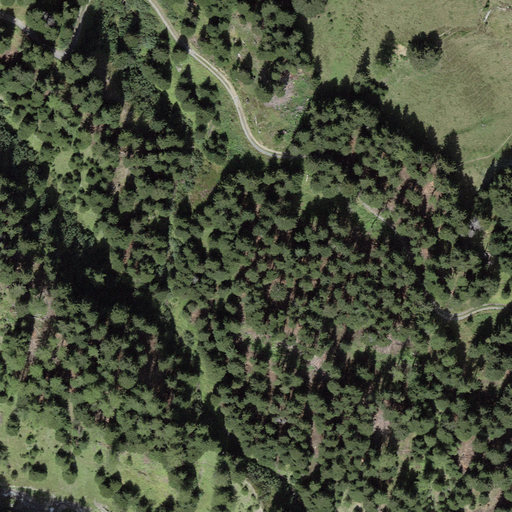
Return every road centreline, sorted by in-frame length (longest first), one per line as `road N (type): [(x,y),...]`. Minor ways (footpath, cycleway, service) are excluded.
road 1 (track): [(153,0),(178,38),(225,78),(257,142),(342,156)]
road 2 (track): [(511,306),(445,312),(342,156)]
